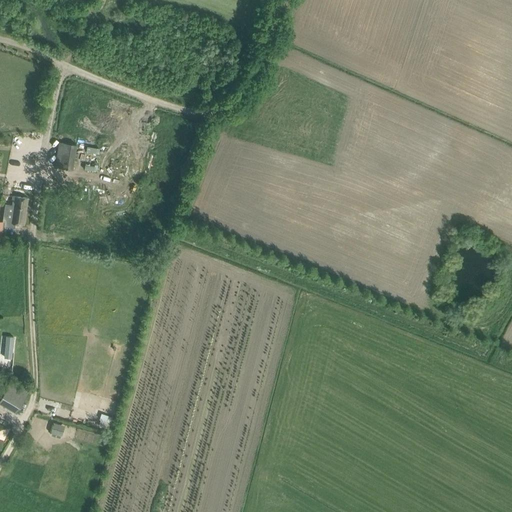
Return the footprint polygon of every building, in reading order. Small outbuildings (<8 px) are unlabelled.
[(59,141),(55,166),(72,169),(76,144),(59,141)] [(0,155),(14,155),(13,143),(0,143),(0,155)] [(4,221),(3,226),(15,228),(16,223),(24,224),(28,197),(13,195),(12,204),(6,203),(4,221)] [(6,335),(4,357),(11,357),(14,336),(6,335)] [(29,391),(21,386),(12,380),(0,399),(0,402),(8,407),(16,412),(29,391)] [(51,432),(61,435),(64,425),(54,422),(51,432)] [(0,424),(0,437),(3,439),(9,429),(0,424)]
